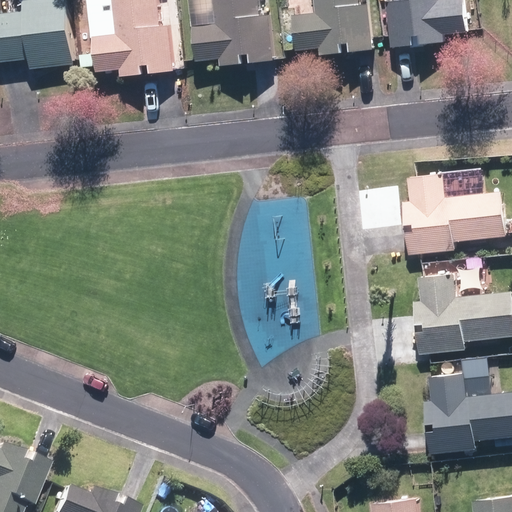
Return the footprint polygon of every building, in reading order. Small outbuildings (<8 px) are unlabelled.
[(5,12),(10,61),(29,58),(31,68),(73,63),(65,0),(29,0),(23,1),(24,10),(5,12)] [(168,25),(160,25),(156,0),(111,0),(115,34),(93,36),(97,71),(121,68),(122,77),(144,74),(143,64),(150,64),(152,73),(174,70),(168,25)] [(208,23),(192,24),(195,59),(219,57),(220,66),(243,63),(242,53),(250,53),(251,62),(272,60),(267,15),(259,15),(257,0),(213,0),(216,22),(208,23)] [(314,0),(316,13),(291,16),(295,50),(319,47),(320,55),(344,52),(343,43),(349,43),(350,52),(372,49),(368,5),(359,5),(358,0),(314,0)] [(463,0),(385,0),(391,47),(414,45),(413,35),(421,34),(421,44),(444,41),(443,34),(467,31),(463,0)] [(0,61),(10,61),(5,12),(0,12),(0,61)] [(411,232),(413,253),(459,250),(458,241),(511,236),(510,233),(511,232),(511,220),(509,221),(507,193),(450,198),(448,174),(413,177),(415,201),(410,201),(412,224),(419,224),(420,232),(411,232)] [(423,331),(425,353),(469,348),(469,340),(511,336),(511,291),(460,297),(458,274),(424,277),(426,301),(420,301),(422,324),(429,323),(431,330),(423,331)] [(432,432),(434,453),(481,447),(480,440),(511,435),(511,392),(471,397),(468,374),(434,378),(437,401),(430,402),(433,424),(440,422),(441,430),(432,432)] [(0,511),(20,511),(23,503),(31,506),(48,464),(28,456),(25,465),(17,461),(20,453),(0,445),(0,511)] [(136,511),(137,508),(119,501),(116,509),(106,505),(110,496),(89,488),(87,495),(65,487),(55,511),(136,511)] [(511,511),(511,496),(479,499),(479,511),(511,511)] [(421,511),(420,499),(377,503),(377,511),(421,511)]
